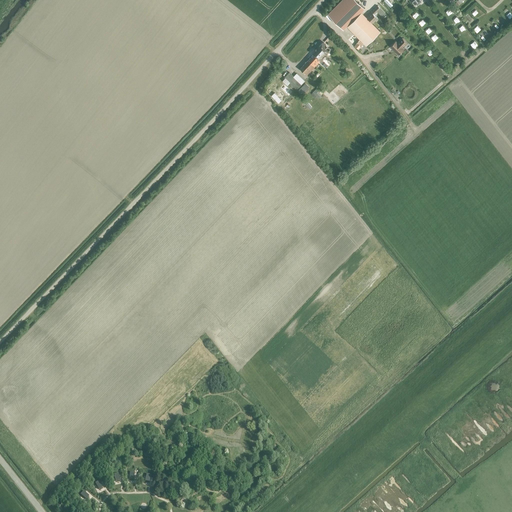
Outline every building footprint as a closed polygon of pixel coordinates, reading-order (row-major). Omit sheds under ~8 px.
[(344,30),(348,26),(367,8),(358,0),(350,0),(332,18),(344,30)] [(383,16),(386,13),(378,6),(367,16),(373,23),(378,18),(375,14),(377,13),(376,12),(377,11),(383,16)] [(348,26),(366,45),(380,31),(362,12),(348,26)] [(402,47),(407,42),(402,38),(398,42),(396,41),(390,46),(399,55),(404,49),(402,47)] [(355,45),(359,49),(361,47),(364,43),(360,39),(357,43),(355,45)] [(300,68),(307,74),(321,59),(330,49),(323,42),(314,51),(315,52),(300,68)] [(284,77),(296,89),(301,84),(289,72),(284,77)] [(313,91),(319,98),(322,95),(319,92),(321,90),(318,87),(313,91)]
